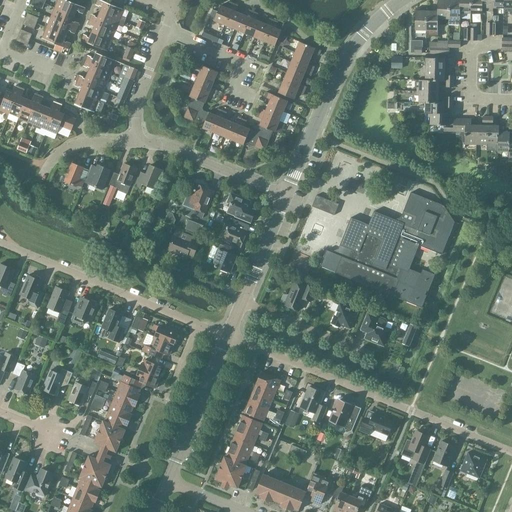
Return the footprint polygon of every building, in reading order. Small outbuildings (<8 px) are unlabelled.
[(45,4),(34,0),(33,0),(31,5),(42,10),(45,4)] [(65,0),(58,0),(55,8),(74,16),(76,10),(79,11),(79,12),(82,14),(85,8),(65,0)] [(103,7),(101,13),(120,21),(124,10),(99,0),(98,0),(96,5),(99,6),(100,5),(103,7)] [(449,20),(450,1),(441,0),(438,0),(438,10),(438,19),(438,24),(449,25),(449,20)] [(460,25),(460,20),(460,14),(460,0),(455,0),(456,1),(450,1),(449,20),(449,25),(460,25)] [(460,0),(460,14),(471,14),(471,0),(460,0)] [(471,0),(471,14),(482,14),(482,12),(482,8),(482,0),(471,0)] [(493,0),(482,0),(482,8),(482,12),(493,12),(493,9),(493,0)] [(493,0),(493,9),(504,9),(504,0),(493,0)] [(210,19),(215,21),(225,26),(234,4),(230,2),(227,9),(221,6),(219,12),(213,10),(210,19)] [(238,5),(234,4),(225,26),(235,30),(241,14),(236,12),(238,5)] [(55,8),(51,18),(76,29),(78,23),(75,22),(74,23),(72,22),(74,16),(55,8)] [(415,30),(426,31),(427,12),(420,12),(420,9),(416,9),(415,30)] [(235,30),(245,34),(254,12),(250,10),(247,17),(241,14),(235,30)] [(433,12),(427,12),(426,31),(426,36),(438,37),(438,31),(438,24),(438,19),(438,10),(433,10),(433,12)] [(259,14),(254,12),(245,34),(255,38),(261,23),(256,20),(259,14)] [(92,15),(90,20),(116,31),(118,25),(123,27),(125,23),(120,21),(101,13),(98,18),(95,17),(96,16),(92,15)] [(39,18),(27,14),(25,19),(36,24),(39,18)] [(74,34),(76,29),(51,18),(48,24),(46,23),(45,27),(66,36),(68,30),(71,31),(70,32),(74,34)] [(255,38),(265,42),(274,20),(270,18),(267,25),(261,23),(255,38)] [(34,29),(36,24),(25,19),(23,25),(34,29)] [(95,26),(93,33),(112,41),(116,31),(90,20),(88,25),(91,26),(92,25),(95,26)] [(140,20),(137,27),(142,30),(145,23),(140,20)] [(279,22),(274,20),(265,42),(275,46),(282,31),(276,29),(279,22)] [(120,26),(116,33),(127,38),(130,30),(120,26)] [(66,43),(63,42),(66,36),(45,27),(43,31),(45,32),(42,39),(56,44),(64,48),(68,49),(70,43),(67,42),(66,43)] [(30,40),(32,34),(21,30),(19,35),(30,40)] [(108,51),(112,41),(93,33),(90,38),(87,37),(87,36),(84,35),(82,40),(108,51)] [(19,35),(16,41),(27,46),(30,40),(19,35)] [(131,42),(128,48),(134,51),(136,44),(131,42)] [(300,42),(296,52),(311,58),(313,53),(319,56),(322,51),(300,42)] [(129,61),(134,51),(128,48),(127,48),(123,59),(129,61)] [(254,51),(252,57),(258,59),(260,54),(254,51)] [(296,52),(292,62),(313,71),(315,67),(308,64),(311,58),(296,52)] [(112,72),(117,62),(97,53),(95,59),(91,58),(92,57),(86,55),(83,60),(86,61),(112,72)] [(403,58),(392,57),(391,68),(402,68),(403,58)] [(426,75),(426,81),(453,82),(453,76),(444,76),(445,65),(453,66),(453,59),(426,59),(426,66),(423,66),(423,75),(426,75)] [(91,68),(89,74),(108,82),(112,72),(86,61),(83,60),(81,65),(87,68),(88,66),(91,68)] [(292,62),(287,72),(302,78),(304,73),(311,76),(313,71),(292,62)] [(203,66),(198,76),(213,83),(216,77),(222,80),(224,75),(203,66)] [(137,70),(129,67),(125,77),(133,81),(137,70)] [(287,72),(283,82),(305,91),(307,86),(300,84),(302,78),(287,72)] [(75,80),(78,81),(104,92),(108,82),(89,74),(86,80),(83,78),(83,77),(77,75),(75,80)] [(198,76),(194,87),(216,95),(218,91),(211,88),(213,83),(198,76)] [(133,81),(125,77),(121,87),(129,91),(133,81)] [(83,88),(80,94),(100,102),(104,92),(78,81),(76,86),(79,88),(80,87),(83,88)] [(426,81),(416,81),(416,88),(417,88),(417,92),(438,93),(438,88),(453,88),(453,82),(426,81)] [(305,91),(283,82),(279,92),(294,99),(296,93),(303,96),(305,91)] [(13,94),(8,92),(6,95),(4,94),(0,103),(0,113),(3,115),(4,112),(9,114),(20,88),(16,86),(13,94)] [(125,101),(129,91),(121,87),(117,97),(118,98),(125,101)] [(214,99),(216,95),(194,87),(190,97),(193,98),(204,103),(204,102),(205,103),(207,96),(214,99)] [(22,97),(25,90),(20,88),(9,114),(7,119),(17,123),(18,121),(27,99),(22,97)] [(271,100),(268,106),(284,112),(288,101),(266,92),(264,97),(271,100)] [(419,103),(425,104),(452,104),(452,98),(438,97),(438,93),(417,92),(417,96),(419,96),(419,103)] [(23,120),(28,122),(39,96),(35,94),(32,101),(27,99),(18,121),(21,122),(23,120)] [(105,104),(100,102),(80,94),(78,99),(76,99),(74,103),(100,114),(105,104)] [(44,98),(39,96),(28,122),(34,124),(33,127),(37,128),(46,107),(41,105),(44,98)] [(118,98),(114,107),(121,110),(125,101),(118,98)] [(184,118),(203,126),(209,113),(203,110),(202,108),(204,103),(193,98),(184,118)] [(42,127),(47,130),(58,103),(54,101),(51,109),(46,107),(37,128),(41,130),(42,127)] [(63,105),(58,103),(47,130),(53,132),(52,135),(56,136),(60,126),(71,131),(76,120),(60,113),(63,105)] [(444,109),(452,109),(452,104),(425,104),(425,115),(429,115),(444,115),(444,114),(444,109)] [(279,122),(284,112),(268,106),(266,110),(260,108),(257,113),(279,122)] [(209,113),(203,126),(203,128),(213,133),(222,110),(218,109),(215,115),(209,113)] [(213,133),(223,137),(230,121),(224,119),(227,112),(222,110),(213,133)] [(260,126),(273,132),(275,133),(279,122),(257,113),(256,117),(262,119),(259,126),(260,126)] [(429,118),(431,118),(431,126),(444,126),(444,132),(460,132),(460,120),(454,120),(454,121),(450,121),(450,119),(450,115),(444,114),(444,115),(429,115),(429,118)] [(235,123),(230,121),(223,137),(233,141),(243,119),(238,117),(235,123)] [(476,145),(487,145),(488,117),(483,117),(482,126),(476,126),(476,145)] [(499,132),(499,126),(493,126),(493,117),(488,117),(487,145),(498,145),(499,145),(499,132)] [(244,145),(244,143),(250,129),(244,127),(247,120),(243,119),(233,141),(244,145)] [(465,142),(465,145),(476,145),(476,126),(471,125),(471,120),(465,120),(460,120),(460,132),(460,135),(463,135),(463,141),(465,142)] [(498,154),(502,154),(502,152),(509,152),(510,124),(505,124),(504,132),(499,132),(499,145),(498,145),(498,154)] [(264,152),(273,132),(260,126),(258,131),(256,132),(250,129),(244,143),(264,152)] [(26,153),(29,147),(20,144),(17,151),(26,154),(26,153)] [(38,149),(30,145),(28,152),(35,155),(38,149)] [(77,185),(82,187),(85,180),(80,178),(85,168),(72,163),(64,182),(77,187),(77,185)] [(130,186),(137,169),(124,164),(120,175),(114,173),(109,185),(111,185),(107,195),(114,198),(118,188),(120,189),(119,191),(127,194),(130,186)] [(84,182),(103,190),(111,170),(98,165),(97,167),(91,165),(84,182)] [(143,184),(156,189),(163,171),(150,165),(146,175),(141,172),(136,185),(142,188),(143,184)] [(394,186),(398,175),(389,171),(384,182),(394,186)] [(195,209),(205,213),(214,191),(197,185),(194,193),(189,192),(184,205),(194,209),(195,209)] [(235,216),(251,223),(255,211),(248,208),(251,201),(231,193),(228,202),(231,203),(230,204),(231,205),(228,212),(235,216)] [(331,251),(327,249),(324,255),(320,265),(336,271),(335,272),(416,305),(422,307),(427,295),(426,294),(427,290),(429,291),(436,272),(430,270),(424,267),(422,271),(410,266),(418,246),(441,256),(454,223),(444,207),(411,194),(401,219),(394,222),(377,215),(377,214),(374,213),(371,219),(372,219),(370,226),(352,219),(339,250),(331,251)] [(312,207),(335,215),(339,205),(317,196),(312,207)] [(169,212),(166,220),(175,224),(176,221),(173,214),(169,212)] [(124,215),(121,221),(127,224),(130,218),(124,215)] [(229,225),(223,240),(241,247),(245,235),(247,232),(247,231),(246,231),(248,225),(227,217),(225,223),(229,225)] [(204,225),(189,220),(186,230),(200,235),(204,225)] [(176,231),(169,250),(186,257),(187,255),(193,257),(199,241),(193,238),(176,231)] [(222,269),(221,270),(230,273),(237,256),(225,252),(227,247),(220,244),(219,247),(214,244),(209,255),(215,257),(212,265),(222,269)] [(0,264),(0,285),(2,286),(0,290),(0,292),(10,297),(15,284),(10,282),(15,270),(0,264)] [(20,295),(30,299),(28,304),(38,308),(43,297),(37,294),(42,281),(41,280),(40,277),(34,275),(32,277),(28,275),(20,295)] [(306,284),(304,288),(294,284),(285,305),(299,311),(304,299),(311,302),(316,289),(306,284)] [(63,309),(69,292),(56,287),(48,307),(61,313),(57,322),(64,325),(69,312),(63,309)] [(86,320),(91,322),(99,305),(97,304),(97,302),(92,300),(91,301),(86,299),(85,303),(80,301),(74,315),(72,321),(81,325),(85,324),(86,320)] [(349,328),(356,311),(340,304),(331,324),(339,327),(340,326),(344,327),(344,326),(349,328)] [(102,327),(111,331),(109,338),(120,342),(124,333),(125,330),(118,326),(122,316),(123,314),(121,314),(120,312),(114,309),(112,310),(110,309),(107,316),(104,323),(102,327)] [(126,310),(123,320),(131,322),(134,313),(126,310)] [(10,313),(8,319),(15,321),(17,316),(10,313)] [(363,326),(370,329),(366,338),(384,346),(390,330),(385,328),(387,324),(387,321),(385,320),(368,313),(363,326)] [(138,330),(143,318),(137,316),(132,327),(138,330)] [(143,318),(138,330),(143,332),(148,320),(143,318)] [(157,332),(155,337),(174,345),(180,332),(172,329),(171,331),(166,329),(164,328),(159,326),(155,325),(153,330),(157,332)] [(410,325),(404,339),(411,342),(417,328),(410,325)] [(22,329),(19,336),(25,339),(28,332),(22,329)] [(170,355),(174,345),(155,337),(147,334),(143,344),(145,345),(143,351),(154,356),(162,359),(164,353),(170,355)] [(39,337),(36,345),(45,348),(48,340),(39,337)] [(74,350),(71,356),(78,359),(81,353),(74,350)] [(118,358),(101,350),(98,357),(115,365),(118,358)] [(0,361),(0,382),(0,383),(5,371),(11,373),(17,357),(6,353),(2,362),(0,361)] [(142,363),(140,368),(161,377),(165,368),(145,360),(143,364),(142,363)] [(25,366),(18,363),(13,374),(20,377),(15,389),(29,395),(36,376),(23,371),(25,366)] [(156,389),(161,377),(140,368),(137,375),(132,373),(130,377),(125,375),(122,382),(139,389),(142,383),(156,389)] [(62,369),(60,374),(51,370),(43,390),(57,395),(62,382),(68,385),(73,373),(62,369)] [(95,372),(92,379),(98,381),(101,375),(95,372)] [(261,372),(257,382),(277,391),(281,380),(261,372)] [(92,381),(89,388),(76,382),(69,400),(82,406),(87,392),(93,395),(97,384),(92,381)] [(139,389),(122,382),(121,382),(117,392),(138,401),(140,395),(139,394),(141,390),(139,389)] [(257,382),(253,392),(272,400),(277,391),(257,382)] [(301,407),(316,413),(313,419),(320,422),(326,408),(320,405),(324,393),(309,387),(301,407)] [(117,392),(113,402),(132,410),(134,406),(136,407),(138,401),(117,392)] [(253,392),(249,402),(268,410),(272,400),(253,392)] [(94,401),(101,404),(104,405),(106,399),(96,395),(94,401)] [(337,401),(329,421),(344,427),(347,433),(352,431),(361,408),(341,400),(337,401)] [(131,414),(132,410),(113,402),(109,412),(130,421),(132,415),(131,414)] [(264,421),(268,410),(249,402),(245,413),(264,421)] [(287,425),(294,428),(300,414),(292,411),(287,425)] [(109,412),(105,421),(124,429),(126,426),(127,427),(130,421),(109,412)] [(364,418),(359,430),(370,435),(372,429),(388,436),(394,422),(374,414),(371,421),(364,418)] [(258,434),(263,423),(243,415),(239,426),(258,434)] [(105,421),(103,421),(102,425),(100,429),(99,429),(98,429),(97,430),(96,431),(96,433),(96,434),(97,435),(98,435),(94,443),(116,452),(120,444),(121,444),(123,444),(124,443),(124,442),(124,440),(123,439),(122,438),(124,434),(126,430),(124,429),(105,421)] [(235,437),(254,445),(258,434),(239,426),(235,437)] [(328,439),(332,429),(323,426),(320,437),(328,439)] [(431,450),(424,447),(429,436),(427,435),(427,434),(423,432),(421,433),(416,431),(411,443),(408,441),(402,454),(412,459),(418,461),(425,464),(431,450)] [(250,455),(254,445),(235,437),(230,447),(250,455)] [(2,456),(7,444),(0,440),(0,471),(3,472),(8,459),(2,456)] [(442,441),(434,461),(448,467),(451,460),(450,459),(455,447),(442,441)] [(300,448),(292,445),(288,455),(296,458),(300,448)] [(246,465),(250,455),(230,447),(226,457),(246,465)] [(296,458),(303,461),(307,451),(300,448),(296,458)] [(338,450),(334,459),(340,462),(344,453),(338,450)] [(461,471),(479,478),(487,460),(468,452),(461,471)] [(111,465),(89,456),(86,464),(85,464),(84,464),(83,464),(82,465),(82,466),(82,467),(82,469),(83,469),(83,470),(83,471),(80,478),(81,478),(101,487),(102,487),(105,481),(106,479),(107,479),(108,479),(109,478),(110,477),(110,475),(109,474),(108,473),(111,465)] [(238,488),(241,480),(247,466),(246,465),(226,457),(225,457),(216,479),(225,483),(223,487),(221,486),(220,488),(226,491),(227,489),(225,488),(227,484),(238,488)] [(15,458),(6,478),(15,482),(13,487),(24,492),(31,475),(24,472),(28,463),(15,458)] [(355,468),(346,465),(343,472),(347,474),(348,471),(353,473),(355,468)] [(32,475),(26,490),(30,492),(33,491),(45,496),(54,474),(41,469),(38,478),(32,475)] [(446,470),(440,485),(447,488),(453,473),(446,470)] [(416,486),(422,474),(414,471),(409,483),(416,486)] [(307,491),(312,494),(309,500),(320,505),(325,494),(329,495),(335,482),(314,473),(309,486),(307,491)] [(273,500),(277,502),(285,483),(264,474),(256,493),(261,495),(260,497),(266,500),(272,502),(273,500)] [(81,478),(77,488),(99,497),(101,490),(99,490),(101,487),(81,478)] [(306,492),(296,488),(285,483),(277,502),(282,504),(281,506),(293,511),(294,508),(299,511),(306,492)] [(334,510),(337,511),(345,511),(352,496),(342,492),(344,486),(338,483),(333,496),(339,498),(334,510)] [(357,511),(359,507),(365,509),(370,496),(373,491),(362,486),(358,494),(358,496),(353,494),(352,496),(345,511),(357,511)] [(77,488),(73,498),(93,506),(94,502),(96,503),(99,497),(77,488)] [(431,496),(428,502),(435,505),(438,499),(431,496)] [(73,498),(69,508),(79,511),(92,511),(93,510),(91,510),(93,506),(73,498)]
